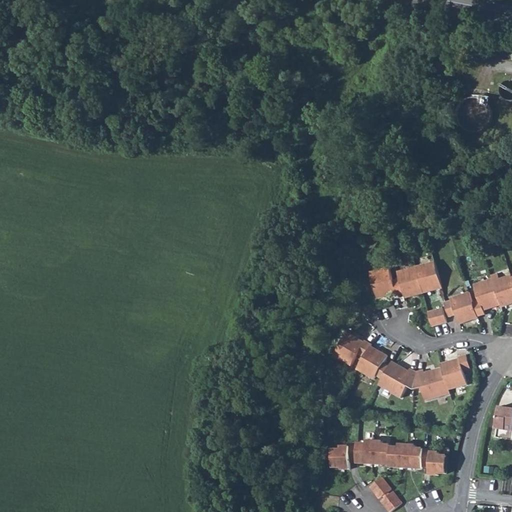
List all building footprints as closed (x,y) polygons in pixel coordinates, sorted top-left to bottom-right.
[(424,293),(443,288),(436,262),(417,267),(424,293)] [(417,267),(398,272),(400,279),(404,294),(406,298),(424,293),(417,267)] [(397,296),(404,294),(400,279),(393,281),(390,268),(371,272),(378,299),(396,294),(397,296)] [(502,307),(511,304),(511,275),(500,279),(498,274),(492,276),(493,279),(501,305),(502,307)] [(480,301),(473,303),(478,317),(486,315),(484,311),(501,305),(493,279),(475,285),(480,301)] [(473,303),(470,292),(451,299),(452,301),(445,303),(450,317),(457,315),(460,324),(478,318),(478,317),(473,303)] [(448,323),(444,308),(429,312),(433,327),(448,323)] [(359,354),(365,358),(372,346),(373,345),(366,341),(365,342),(349,333),(335,357),(352,366),(359,354)] [(377,376),(383,380),(391,367),(384,363),(389,356),(372,346),(365,358),(358,370),(375,380),(377,376)] [(442,364),(443,368),(450,390),(468,385),(464,371),(471,369),(467,355),(460,357),(460,358),(442,364)] [(393,362),(391,367),(383,380),(380,386),(402,398),(409,387),(415,390),(418,372),(410,371),(393,362)] [(425,373),(418,372),(415,390),(422,388),(426,401),(451,394),(450,390),(443,368),(425,373)] [(496,429),(498,429),(511,430),(511,408),(500,407),(496,429)] [(511,438),(511,430),(498,429),(497,437),(511,439),(511,438)] [(367,444),(359,444),(358,459),(358,461),(366,462),(366,464),(374,464),(375,441),(367,441),(367,444)] [(375,441),(374,464),(383,465),(383,463),(391,463),(392,447),(392,445),(384,445),(384,442),(375,441)] [(351,459),(358,459),(359,444),(350,444),(350,447),(341,447),(341,450),(333,450),(334,468),(342,468),(342,470),(351,469),(351,459)] [(400,448),(392,447),(391,463),(391,465),(399,466),(399,468),(407,468),(408,445),(400,445),(400,448)] [(408,445),(407,468),(415,468),(415,466),(424,466),(424,449),(416,449),(417,446),(408,445)] [(432,450),(424,449),(424,466),(431,466),(430,475),(439,476),(439,474),(447,474),(448,456),(440,456),(440,453),(431,452),(432,450)] [(383,478),(371,487),(380,499),(392,489),(383,478)] [(394,492),(382,501),(390,511),(392,511),(403,504),(394,492)]
